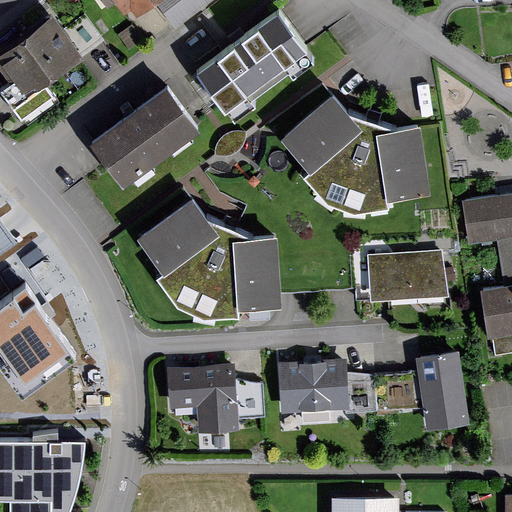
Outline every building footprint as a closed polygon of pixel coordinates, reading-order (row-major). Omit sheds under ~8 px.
[(162,0),(175,18),(199,0),(162,0)] [(278,10),(199,69),(231,111),(310,52),(278,10)] [(78,51),(50,13),(0,48),(0,53),(17,76),(4,85),(22,110),(52,88),(43,76),(78,51)] [(171,85),(94,140),(122,180),(200,125),(171,85)] [(427,185),(419,119),(394,121),(350,105),(333,87),(285,131),(313,163),(306,169),(327,197),(355,207),(389,201),(387,190),(427,185)] [(278,296),(273,229),(251,230),(207,210),(193,191),(141,230),(167,263),(158,270),(178,300),(204,312),(239,309),(238,299),(278,296)] [(511,192),(466,199),(472,236),(511,230),(511,192)] [(443,248),(369,252),(372,292),(445,288),(443,248)] [(511,284),(485,288),(491,329),(511,325),(511,284)] [(466,414),(456,349),(420,355),(430,420),(466,414)] [(343,357),(281,362),(284,405),(347,401),(343,357)] [(233,361),(171,365),(173,400),(202,398),(204,425),(237,423),(233,361)] [(0,437),(0,490),(10,491),(10,505),(72,505),(86,462),(86,437),(0,437)] [(394,511),(395,496),(336,497),(336,511),(394,511)]
